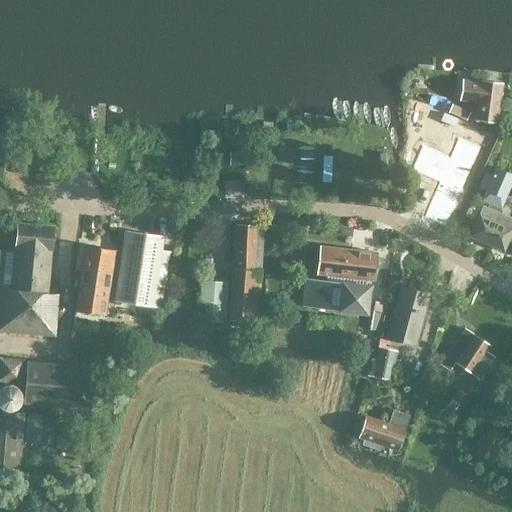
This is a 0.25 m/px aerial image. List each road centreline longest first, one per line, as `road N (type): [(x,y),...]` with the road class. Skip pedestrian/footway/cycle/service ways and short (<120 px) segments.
road 1 (residential): [(511,296),(394,222),(369,216),(0,208)]
road 2 (track): [(70,211),(64,345),(57,352),(0,349)]
